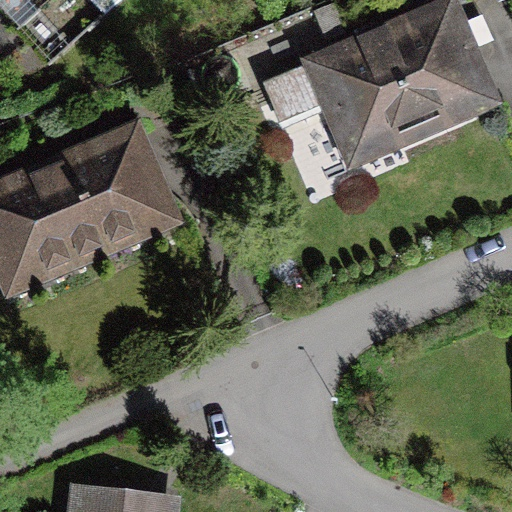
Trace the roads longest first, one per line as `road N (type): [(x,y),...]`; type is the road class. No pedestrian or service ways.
road 1 (residential): [(511,259),(205,391)]
road 2 (residential): [(393,511),(205,391)]
